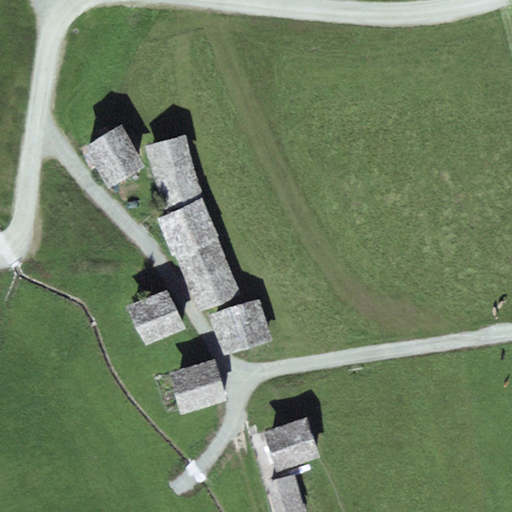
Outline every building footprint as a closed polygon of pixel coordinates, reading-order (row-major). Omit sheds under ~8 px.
[(113,127),(77,146),(98,183),(133,164),(113,127)] [(176,134),(141,144),(159,206),(194,196),(176,134)] [(197,204),(154,221),(190,309),(233,292),(197,204)] [(160,289),(122,304),(139,345),(177,329),(160,289)] [(253,299),(203,314),(214,352),(265,337),(253,299)] [(206,362),(160,377),(173,416),(218,401),(206,362)] [(306,419),(264,432),(277,473),(319,459),(306,419)] [(304,511),(297,480),(266,487),(272,511),(304,511)]
